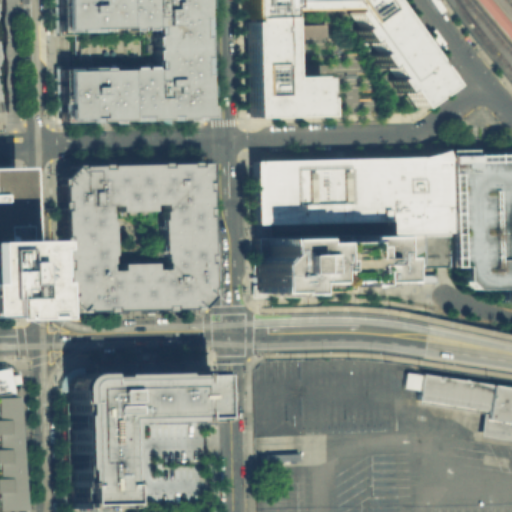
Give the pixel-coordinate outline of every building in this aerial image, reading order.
[(52,0),(195,0),(198,104),(201,104),(201,116),(54,119),(53,67),(143,65),(143,68),(151,68),(151,59),(147,59),(146,32),(150,32),(150,24),(99,25),(99,28),(53,29),(52,0)] [(382,0),(443,81),(411,105),(397,87),(393,89),(385,78),(390,75),(380,62),(376,66),(367,53),(371,50),(362,37),(358,39),(350,28),(353,25),(342,10),(347,6),(291,7),(291,24),(324,24),(324,36),(281,37),(282,76),(315,75),(316,112),(244,113),(242,0),(382,0)] [(246,159),(248,224),(251,224),(251,236),(260,236),(296,235),(348,234),(381,233),(417,233),(417,262),(417,266),(443,265),(441,155),(438,148),(413,155),(246,159)] [(511,302),(497,303),(496,289),(467,290),(458,281),(457,265),(443,265),(441,189),(441,155),(440,150),(466,149),(466,154),(509,153),(511,156),(511,302)] [(66,163),(200,159),(204,292),(201,295),(204,298),(195,307),(192,304),(190,306),(71,310),(68,307),(65,310),(57,302),(59,299),(57,296),(53,178),(56,176),(52,172),(61,163),(63,166),(66,163)] [(13,166),(0,166),(0,315),(17,315),(15,242),(13,166)] [(417,262),(412,266),(405,271),(398,274),(390,275),(390,278),(362,279),(362,282),(350,283),(350,288),(290,289),(291,291),(273,291),(273,289),(252,290),(252,262),(251,236),(260,236),(296,235),(348,234),(381,233),(417,233),(417,262)] [(61,386),(62,382),(63,377),(66,374),(69,371),(73,370),(79,369),(91,369),(91,362),(177,360),(177,367),(204,367),(206,418),(201,419),(113,420),(114,506),(63,507),(61,391),(61,386)] [(0,511),(0,368),(6,367),(7,375),(17,373),(18,381),(9,384),(11,393),(9,393),(9,396),(14,396),(21,511),(0,511)] [(508,425),(511,425),(511,386),(401,372),(400,387),(415,389),(413,400),(480,409),(477,435),(507,439),(508,425)]
